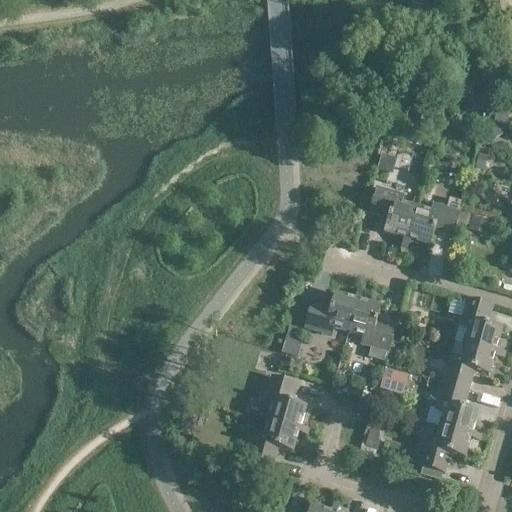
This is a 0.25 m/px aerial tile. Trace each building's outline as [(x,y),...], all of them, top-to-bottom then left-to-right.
[(488,131),(485,140),(492,142),(500,139),(501,135),(488,131)] [(479,157),(475,170),(483,172),(486,159),(479,157)] [(370,187),(376,188),(386,192),(392,174),(375,169),(370,187)] [(386,192),(376,188),(368,214),(380,217),(378,223),(386,225),(384,233),(384,234),(406,240),(416,209),(401,204),(403,197),(386,192)] [(430,213),(416,209),(406,240),(429,247),(433,233),(434,230),(441,231),(440,233),(440,235),(453,238),(454,233),(460,213),(432,205),(430,213)] [(472,217),(468,228),(488,234),(491,223),(472,217)] [(334,329),(348,333),(357,301),(334,295),(329,313),(322,311),(323,308),(310,304),(303,329),(331,337),(334,329)] [(492,308),(467,300),(459,328),(467,330),(463,345),(495,354),(501,331),(483,326),(485,319),(489,320),(492,308)] [(379,308),(357,301),(348,333),(362,337),(360,345),(370,348),(368,355),(385,360),(387,353),(388,353),(395,328),(382,324),(381,328),(375,326),(379,308)] [(289,327),(286,336),(294,339),(297,329),(289,327)] [(463,345),(455,342),(451,356),(442,384),(467,391),(471,379),(468,378),(470,372),(488,377),(495,354),(463,345)] [(271,407),(266,422),(298,431),(305,408),(287,403),(289,396),(292,397),(296,385),(271,377),(263,405),(271,407)] [(467,391),(442,384),(435,411),(442,414),(438,428),(470,437),(477,414),(459,409),(461,402),(464,403),(467,391)] [(298,431),(266,422),(261,440),(253,438),(246,462),(272,469),(275,456),(272,455),(274,448),(291,454),(298,431)] [(470,437),(438,428),(434,442),(427,440),(418,467),(443,475),(447,462),(444,461),(446,455),(464,460),(470,437)] [(369,429),(363,448),(376,452),(379,441),(376,440),(379,432),(369,429)]
